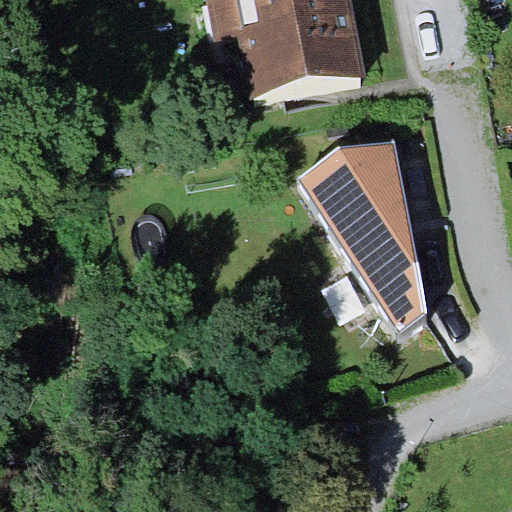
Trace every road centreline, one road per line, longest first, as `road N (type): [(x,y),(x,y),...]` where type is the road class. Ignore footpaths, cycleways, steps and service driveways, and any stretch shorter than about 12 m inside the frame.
road 1 (residential): [(511,320),(489,284),(468,157)]
road 2 (residential): [(438,0),(468,157)]
